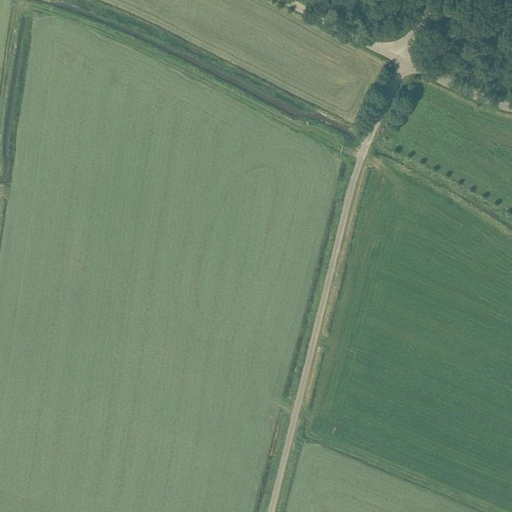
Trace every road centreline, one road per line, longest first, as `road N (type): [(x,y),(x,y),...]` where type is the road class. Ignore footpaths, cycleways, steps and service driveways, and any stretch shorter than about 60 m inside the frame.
road 1 (track): [(270,511),(354,179),(403,61)]
road 2 (track): [(36,0),(7,187)]
road 3 (unclassified): [(403,61),(290,0)]
